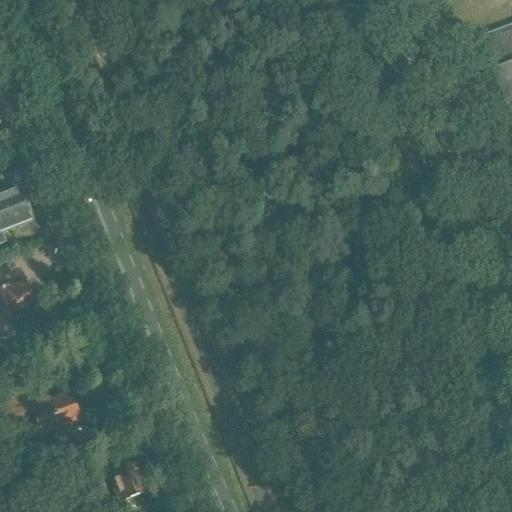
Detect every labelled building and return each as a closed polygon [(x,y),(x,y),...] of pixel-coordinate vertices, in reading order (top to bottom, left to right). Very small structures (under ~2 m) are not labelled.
[(504,70),(496,73),(510,109),(511,108),(511,40),(495,46),(504,70)] [(0,216),(24,207),(18,191),(0,197),(0,216)] [(0,245),(4,244),(0,235),(31,223),(24,207),(0,216),(0,245)] [(34,305),(25,282),(0,291),(0,341),(6,340),(0,324),(0,315),(6,313),(8,316),(34,305)] [(28,397),(23,385),(0,393),(0,408),(5,420),(12,417),(18,432),(35,426),(40,438),(57,431),(62,444),(84,435),(68,395),(36,407),(31,395),(28,397)] [(120,503),(146,493),(134,465),(109,475),(120,503)]
